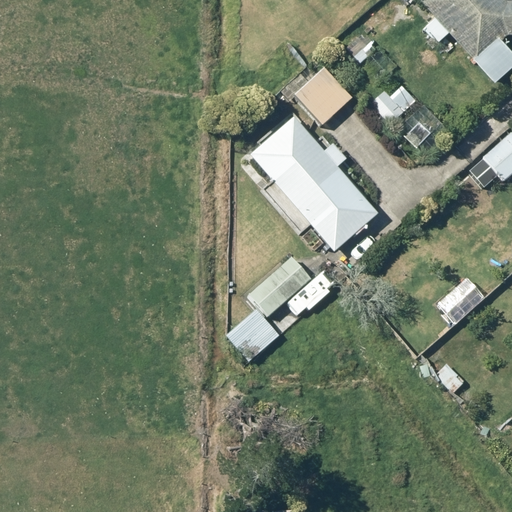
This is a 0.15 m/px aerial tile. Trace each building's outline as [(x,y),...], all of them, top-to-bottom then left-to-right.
[(450,33),(496,84),(511,69),(511,51),(501,40),(507,35),(511,35),(511,1),(508,1),(507,0),(420,0),(435,17),(426,25),(440,41),(450,33)] [(429,45),(434,50),(440,45),(435,40),(429,45)] [(294,95),(321,125),(351,99),(324,68),(294,95)] [(385,90),(370,104),(388,125),(416,101),(402,85),(390,96),(385,90)] [(421,107),(397,131),(403,137),(400,140),(414,154),(418,151),(425,158),(448,135),(421,107)] [(337,167),(346,160),(333,145),(325,152),(294,115),(249,155),(335,252),(378,215),(337,167)] [(511,132),(484,157),(505,180),(511,173),(511,132)] [(495,181),(480,163),(464,177),(479,195),(495,181)] [(277,242),(265,252),(276,265),(288,255),(277,242)] [(292,257),(249,294),(268,316),(311,279),(292,257)] [(466,276),(436,302),(456,324),(486,298),(466,276)] [(237,334),(252,357),(270,346),(256,323),(237,334)] [(446,363),(434,374),(452,393),(464,382),(446,363)]
